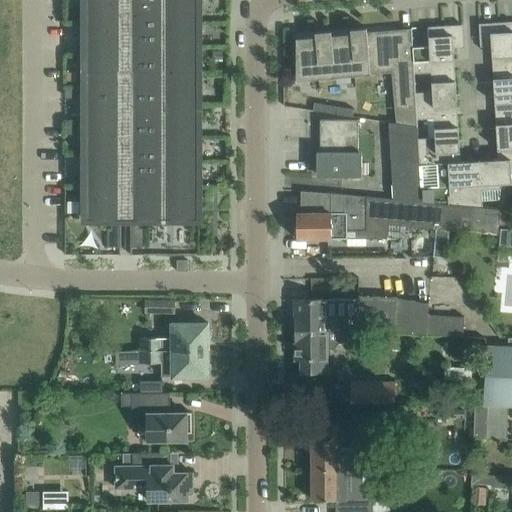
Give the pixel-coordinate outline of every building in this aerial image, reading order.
[(87,0),(87,5),(85,5),(85,7),(87,7),(87,21),(85,21),(85,23),(87,23),(87,38),(85,38),(85,39),(87,39),(87,54),(85,54),(85,56),(87,56),(87,70),(85,70),(85,72),(87,72),(87,79),(87,87),(85,87),(85,89),(87,89),(87,95),(87,103),(85,103),(85,105),(87,105),(87,120),(85,120),(85,121),(87,121),(87,136),(85,136),(85,138),(87,138),(87,152),(85,152),(85,154),(87,154),(87,169),(85,169),(85,170),(87,170),(87,185),(85,185),(85,187),(87,187),(87,201),(85,201),(85,203),(87,203),(87,218),(85,218),(85,219),(87,219),(111,219),(111,228),(107,228),(107,246),(112,246),(119,246),(119,254),(121,254),(120,225),(120,219),(131,219),(131,230),(131,254),(132,254),(132,246),(136,246),(138,246),(144,246),(144,228),(140,228),(140,219),(179,219),(199,219),(199,218),(198,218),(197,0),(87,0)] [(511,55),(511,21),(479,23),(480,46),(492,45),(492,57),(511,55)] [(424,61),(454,60),(454,48),(465,47),(463,24),(429,26),(430,46),(413,47),(414,73),(425,73),(424,61)] [(367,32),(367,28),(351,29),(351,33),(332,35),(331,31),(315,32),(316,36),(297,38),(297,80),(392,72),(397,123),(417,126),(416,119),(415,93),(414,73),(413,47),(411,28),(410,28),(410,33),(396,35),(396,29),(367,32)] [(511,55),(492,57),(495,103),(511,102),(511,55)] [(427,107),(457,106),(454,60),(424,61),(425,73),(431,72),(432,92),(415,93),(416,119),(427,119),(427,107)] [(354,108),(315,102),(313,110),(353,116),(354,108)] [(511,102),(495,103),(496,113),(497,137),(497,142),(498,149),(511,148),(511,102)] [(430,153),(460,152),(457,106),(427,107),(427,119),(433,118),(434,138),(418,139),(420,165),(431,165),(430,153)] [(362,151),(358,151),(358,119),(320,119),(320,151),(317,151),(317,176),(362,176),(362,151)] [(417,126),(397,123),(389,122),(394,198),(421,201),(420,165),(418,139),(418,126),(417,126)] [(464,194),(449,195),(449,204),(483,207),(482,190),(500,189),(501,185),(509,185),(511,184),(511,148),(498,149),(498,159),(479,160),(481,184),(463,185),(463,186),(464,194)] [(481,184),(479,160),(460,161),(460,152),(430,153),(431,165),(420,165),(421,201),(449,204),(449,195),(464,194),(463,185),(481,184)] [(499,228),(501,209),(500,209),(449,204),(421,201),(394,198),(331,193),(331,212),(297,212),(297,238),(348,238),(348,229),(366,229),(367,238),(387,238),(389,224),(498,234),(499,228)] [(511,228),(511,209),(501,209),(499,228),(511,228)] [(511,230),(500,230),(499,246),(511,247),(511,230)] [(188,270),(188,260),(177,260),(177,270),(177,271),(188,271),(188,270)] [(427,334),(428,314),(429,303),(396,297),(358,295),(357,316),(327,317),(327,299),(295,299),(295,329),(326,329),(339,331),(352,331),(427,334)] [(145,299),(145,312),(175,312),(175,299),(145,299)] [(427,334),(463,336),(465,316),(428,314),(427,334)] [(163,338),(140,338),(140,346),(150,346),(151,351),(208,350),(208,337),(211,335),(211,329),(208,327),(208,323),(188,323),(173,323),(173,337),(163,337),(163,338)] [(352,343),(352,331),(339,331),(326,329),(295,329),(295,359),(301,359),(301,372),(327,372),(327,348),(332,348),(335,346),(338,343),(352,343)] [(473,339),(453,338),(452,359),(472,360),(473,339)] [(511,345),(488,345),(485,405),(488,405),(511,406),(511,345)] [(140,351),(123,351),(123,363),(162,362),(162,375),(208,375),(208,372),(211,369),(211,363),(208,362),(208,350),(151,351),(150,346),(140,346),(140,351)] [(395,403),(395,381),(352,380),(352,384),(330,383),(330,398),(351,399),(351,402),(395,403)] [(141,393),(132,393),(132,405),(133,423),(147,423),(148,440),(187,440),(187,432),(192,432),(192,412),(170,412),(170,392),(163,392),(141,393)] [(488,405),(485,405),(475,404),(474,437),(487,437),(488,405)] [(313,437),(313,468),(355,468),(355,467),(355,453),(375,453),(375,446),(392,446),(393,412),(385,412),(365,412),(365,422),(339,422),(339,421),(315,421),(315,437),(313,437)] [(123,464),(115,464),(115,489),(148,488),(148,500),(188,500),(188,492),(193,492),(193,472),(171,472),(171,452),(133,452),(132,452),(132,464),(123,464)] [(476,456),(475,471),(485,471),(486,457),(476,456)] [(313,468),(313,499),(336,499),(336,511),(372,511),(373,497),(363,497),(363,467),(355,467),(355,468),(313,468)] [(476,487),(474,503),(485,504),(486,488),(476,487)] [(68,502),(67,488),(44,489),(44,503),(68,502)]
